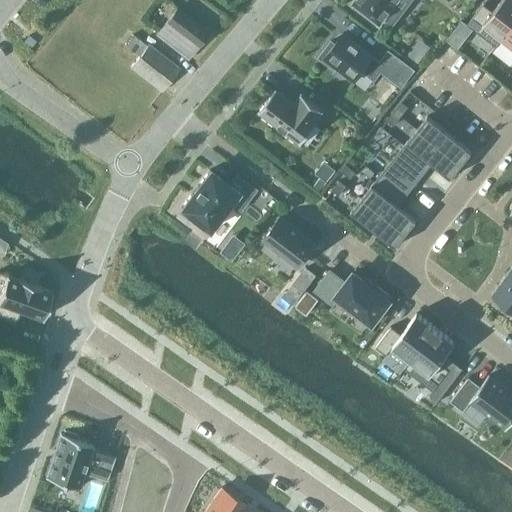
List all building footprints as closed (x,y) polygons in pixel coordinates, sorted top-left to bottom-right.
[(354,0),(352,4),(379,25),(381,22),(382,22),(385,18),(392,24),(403,9),(394,2),(396,0),(354,0)] [(496,48),(502,40),(511,26),(511,0),(502,0),(493,12),(483,5),(467,25),(496,48)] [(156,35),(188,60),(209,32),(177,8),(156,35)] [(511,26),(502,40),(511,47),(511,26)] [(164,89),(180,69),(148,45),(147,46),(133,34),(124,45),(129,49),(139,57),(130,67),(129,68),(162,93),(163,92),(164,89)] [(331,40),(317,58),(333,70),(337,65),(355,79),(362,71),(375,80),(377,78),(382,71),(401,86),(414,69),(388,49),(378,62),(372,57),(372,56),(343,34),(335,44),(335,43),(331,40)] [(276,90),(259,112),(301,144),(317,122),(315,121),(323,111),(302,94),(294,104),(276,90)] [(402,102),(388,121),(394,126),(409,107),(402,102)] [(427,116),(417,129),(461,165),(472,152),(427,116)] [(406,142),(433,163),(451,178),(461,165),(417,129),(406,142)] [(372,185),(398,206),(407,195),(433,163),(406,142),(372,185)] [(346,164),(341,171),(350,178),(355,172),(346,164)] [(366,165),(362,171),(370,177),(374,172),(366,165)] [(210,170),(179,209),(209,232),(230,203),(239,210),(256,189),(237,174),(229,184),(210,170)] [(326,182),(320,178),(314,186),(319,190),(326,182)] [(339,196),(346,186),(340,181),(332,191),(339,196)] [(362,198),(406,234),(417,221),(398,206),(372,185),(362,198)] [(406,234),(362,198),(351,211),(395,247),(406,234)] [(298,267),(315,244),(280,217),(263,240),(298,267)] [(372,324),(390,301),(383,296),(386,292),(374,283),(371,286),(353,273),(346,282),(330,270),(314,290),(330,303),(335,296),(372,324)] [(0,317),(16,323),(21,310),(43,318),(45,311),(49,313),(54,298),(50,297),(52,290),(0,272),(0,317)] [(307,289),(314,279),(305,272),(297,281),(307,289)] [(511,282),(505,277),(492,294),(511,308),(511,282)] [(306,316),(318,300),(306,291),(294,307),(306,316)] [(404,368),(405,369),(436,327),(417,313),(401,334),(392,326),(376,347),(386,355),(392,347),(410,361),(404,368)] [(436,327),(405,369),(433,391),(449,370),(439,363),(455,342),(436,327)] [(511,422),(511,393),(489,376),(481,387),(469,378),(451,402),(464,412),(471,402),(507,429),(511,422)] [(61,434),(46,478),(78,488),(93,445),(76,439),(77,435),(65,431),(63,435),(61,434)] [(221,487),(203,511),(242,511),(247,506),(221,487)]
